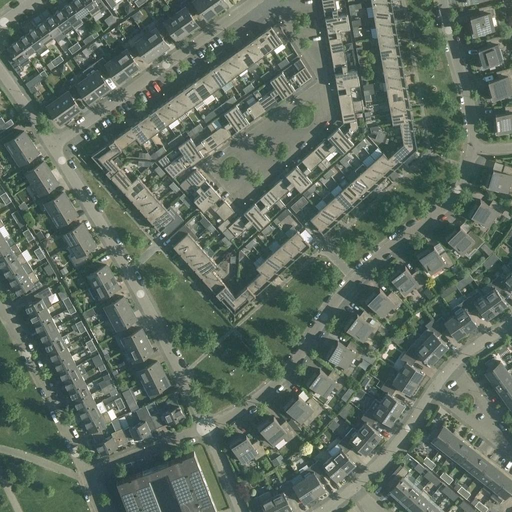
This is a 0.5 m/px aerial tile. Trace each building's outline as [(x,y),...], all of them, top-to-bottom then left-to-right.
[(80,0),(73,0),(69,3),(79,17),(88,11),(80,0)] [(80,0),(88,11),(92,16),(101,10),(102,11),(107,8),(101,0),(80,0)] [(184,8),(175,14),(187,32),(197,24),(191,16),(196,13),(188,2),(186,0),(184,0),(181,3),(184,8)] [(216,11),(208,0),(194,0),(191,0),(188,2),(196,13),(201,9),(206,18),(216,11)] [(208,0),(216,11),(226,3),(223,0),(208,0)] [(326,25),(348,21),(347,14),(338,15),(335,0),(321,0),(324,11),(332,10),(333,16),(325,18),(326,25)] [(69,3),(60,9),(74,28),(74,29),(83,23),(79,17),(69,3)] [(372,6),(366,7),(368,18),(374,17),(393,13),(391,3),(372,6)] [(496,16),(493,4),(478,7),(480,14),(470,17),(472,17),(473,21),(469,22),(472,36),(485,33),(485,30),(493,28),(493,29),(494,29),(491,17),(496,16)] [(52,16),(62,30),(65,34),(74,28),(60,9),(52,16)] [(374,17),(376,27),(395,24),(393,13),(374,17)] [(187,32),(175,14),(165,21),(162,16),(156,20),(159,23),(167,34),(171,31),(177,39),(187,32)] [(53,36),(62,30),(52,16),(43,22),(53,36)] [(331,53),(344,50),(340,30),(350,29),(348,21),(326,25),(327,33),(335,31),(336,37),(328,39),(331,53)] [(43,22),(34,28),(44,43),(53,36),(43,22)] [(155,29),(145,35),(158,53),(168,45),(162,37),(167,34),(159,23),(154,27),(155,29)] [(376,27),(378,38),(397,35),(395,24),(376,27)] [(271,26),(261,32),(273,48),(282,42),(284,44),(289,41),(282,30),(276,34),(271,26)] [(34,28),(25,35),(36,49),(39,54),(48,48),(44,43),(34,28)] [(95,29),(90,33),(94,38),(99,35),(95,29)] [(158,53),(145,35),(142,30),(127,41),(130,44),(137,55),(142,51),(148,60),(158,53)] [(253,39),(264,55),(273,48),(261,32),(253,39)] [(91,34),(83,40),(86,44),(90,41),(94,38),(91,34)] [(25,35),(16,41),(27,55),(36,49),(25,35)] [(378,38),(379,49),(399,45),(397,35),(378,38)] [(504,46),(500,35),(486,39),(488,46),(478,49),(480,49),(481,53),(478,55),(481,68),(494,64),(493,61),(502,59),(502,60),(503,60),(499,48),(504,46)] [(244,45),(255,61),(264,55),(253,39),(244,45)] [(30,60),(27,55),(16,41),(7,47),(12,54),(7,57),(18,73),(24,69),(22,67),(30,60)] [(77,42),(73,45),(77,51),(81,47),(77,42)] [(126,50),(116,56),(129,74),(138,66),(133,58),(137,55),(130,44),(125,48),(126,50)] [(77,51),(73,45),(68,48),(72,54),(77,51)] [(255,61),(244,45),(235,51),(246,67),(247,67),(250,72),(259,66),(255,61)] [(379,49),(381,59),(400,56),(399,45),(379,49)] [(344,50),(331,53),(333,67),(341,65),(342,72),(334,73),(336,81),(358,77),(357,69),(348,71),(344,50)] [(246,67),(235,51),(226,58),(238,73),(246,67)] [(60,55),(55,58),(59,63),(64,60),(60,55)] [(129,74),(116,56),(107,63),(102,57),(97,61),(108,76),(113,72),(119,81),(129,74)] [(381,59),(383,70),(402,67),(400,56),(381,59)] [(59,63),(55,58),(51,61),(55,66),(59,63)] [(238,73),(226,58),(218,64),(229,80),(238,73)] [(312,77),(300,58),(294,62),(299,70),(287,79),(282,71),(276,76),(289,94),(295,89),(290,83),(295,79),(300,86),(312,77)] [(82,71),(87,77),(99,95),(109,87),(103,79),(108,76),(97,61),(82,71)] [(229,80),(218,64),(209,70),(220,86),(224,91),(233,85),(229,80)] [(383,70),(385,81),(404,77),(402,67),(383,70)] [(511,72),(511,67),(496,71),(498,78),(488,81),(490,81),(491,85),(487,86),(491,100),(504,96),(503,93),(511,91),(511,92),(511,91),(511,72)] [(48,75),(44,70),(39,73),(43,78),(48,75)] [(220,86),(209,70),(200,77),(211,92),(220,86)] [(289,94),(276,76),(269,80),(275,87),(262,96),(257,89),(253,92),(258,100),(258,99),(266,110),(277,102),(273,95),(278,92),(283,98),(289,94)] [(89,102),(99,95),(87,77),(77,84),(76,83),(71,86),(79,97),(84,94),(89,102)] [(211,92),(200,77),(191,83),(203,99),(211,92)] [(358,77),(336,81),(337,88),(345,87),(346,93),(338,94),(340,108),(363,105),(362,99),(353,101),(350,86),(359,84),(358,77)] [(385,81),(387,91),(406,88),(404,77),(385,81)] [(206,103),(203,99),(191,83),(182,89),(194,105),(197,109),(206,103)] [(67,92),(58,98),(70,116),(80,108),(74,100),(79,97),(71,86),(66,90),(67,92)] [(387,91),(389,102),(408,99),(406,88),(387,91)] [(194,105),(182,89),(174,95),(185,111),(194,105)] [(60,123),(70,116),(58,98),(55,95),(47,102),(45,101),(40,105),(49,118),(54,115),(60,123)] [(185,111),(174,95),(165,102),(176,118),(185,111)] [(236,104),(230,108),(243,127),(249,122),(244,116),(249,112),(254,119),(266,110),(258,99),(258,100),(241,111),(236,104)] [(389,102),(391,113),(410,109),(408,99),(389,102)] [(176,118),(165,102),(156,108),(167,124),(176,118)] [(511,104),(505,106),(505,113),(495,114),(497,114),(497,119),(494,119),(495,133),(508,131),(508,129),(511,128),(511,104)] [(363,105),(340,108),(343,122),(349,121),(350,127),(344,133),(338,127),(333,132),(348,149),(353,144),(347,137),(357,127),(355,111),(364,110),(363,105)] [(167,124),(156,108),(147,114),(159,130),(167,124)] [(237,131),(243,127),(230,108),(224,113),(229,120),(216,129),(211,122),(207,125),(212,132),(220,143),(232,135),(227,128),(232,125),(237,131)] [(412,120),(410,109),(391,113),(392,124),(400,122),(399,122),(412,120)] [(215,116),(211,111),(207,114),(203,117),(206,122),(215,116)] [(159,130),(147,114),(139,121),(150,136),(159,130)] [(14,123),(10,119),(5,122),(8,127),(14,123)] [(400,122),(403,143),(416,148),(412,120),(399,122),(400,122)] [(150,136),(139,121),(130,127),(137,137),(136,137),(141,143),(150,136)] [(130,127),(113,139),(121,149),(136,137),(137,137),(130,127)] [(13,152),(31,141),(24,131),(16,136),(12,131),(0,139),(0,143),(1,146),(7,143),(13,152)] [(190,137),(185,140),(184,141),(197,160),(203,155),(199,149),(204,145),(208,152),(220,143),(212,132),(196,144),(190,137)] [(348,149),(333,132),(327,137),(332,143),(328,147),(322,141),(312,151),(321,161),(336,147),(342,154),(348,149)] [(179,141),(181,143),(184,141),(185,140),(180,133),(176,136),(180,141),(179,141)] [(172,139),(168,143),(171,147),(175,144),(179,141),(180,141),(176,136),(172,139)] [(121,149),(113,139),(91,155),(110,156),(121,149)] [(359,142),(363,147),(369,153),(373,150),(363,139),(359,142)] [(31,141),(13,152),(19,162),(14,166),(18,171),(21,169),(32,162),(29,157),(37,151),(31,141)] [(191,164),(197,160),(184,141),(181,143),(178,146),(183,153),(171,162),(165,155),(158,160),(173,177),(186,168),(181,161),(186,157),(191,164)] [(416,148),(403,143),(388,157),(387,158),(395,167),(416,148)] [(155,152),(150,155),(152,158),(155,158),(158,156),(162,153),(159,149),(155,152)] [(296,165),(291,170),(306,186),(312,181),(305,175),(317,164),(323,171),(327,167),(321,161),(312,151),(301,160),(307,166),(302,171),(296,165)] [(374,160),(387,174),(395,167),(387,158),(388,157),(383,152),(374,160)] [(110,156),(91,155),(110,175),(119,166),(123,163),(117,156),(113,160),(110,156)] [(349,164),(347,161),(343,157),(339,160),(343,164),(346,167),(349,164)] [(374,160),(366,167),(379,181),(387,174),(374,160)] [(26,173),(33,183),(50,171),(44,161),(35,166),(32,162),(21,169),(25,174),(26,173)] [(371,188),(379,181),(366,167),(362,163),(355,170),(358,174),(371,188)] [(511,166),(504,164),(502,171),(493,168),(492,169),(494,169),(493,174),(489,173),(485,186),(498,189),(499,187),(507,189),(506,190),(507,191),(508,190),(511,191),(511,166)] [(119,166),(110,175),(123,190),(132,181),(119,166)] [(186,178),(179,184),(184,190),(191,183),(196,189),(200,193),(193,200),(198,205),(215,190),(210,185),(204,190),(200,185),(206,180),(196,169),(186,178)] [(306,186),(291,170),(285,175),(291,181),(286,185),(280,179),(270,189),(279,199),(279,198),(294,185),(300,192),(306,186)] [(50,171),(33,183),(39,193),(34,196),(37,201),(41,199),(52,192),(48,187),(57,181),(50,171)] [(358,174),(350,181),(363,196),(371,188),(358,174)] [(123,190),(130,198),(145,184),(137,176),(132,181),(123,190)] [(363,196),(350,181),(342,189),(355,203),(363,196)] [(145,184),(130,198),(137,206),(152,193),(145,184)] [(255,202),(249,208),(264,224),(270,219),(264,212),(275,202),(281,209),(285,205),(279,198),(279,199),(270,189),(259,198),(265,204),(260,209),(255,202)] [(355,203),(342,189),(334,196),(347,210),(355,203)] [(220,196),(215,190),(198,205),(203,211),(210,205),(224,220),(226,218),(234,211),(225,201),(218,206),(214,201),(220,196)] [(0,195),(3,200),(8,196),(5,192),(0,195)] [(46,203),(52,213),(70,202),(64,192),(55,197),(52,192),(41,199),(44,204),(46,203)] [(339,217),(347,210),(334,196),(330,192),(322,199),(326,203),(339,217)] [(152,193),(137,206),(145,214),(159,200),(152,193)] [(8,196),(3,200),(6,205),(11,201),(8,196)] [(505,207),(492,199),(489,205),(480,199),(480,200),(481,201),(479,205),(476,203),(468,215),(480,221),(481,219),(488,224),(488,225),(495,215),(499,217),(505,207)] [(159,200),(145,214),(152,222),(166,209),(159,200)] [(70,202),(52,213),(58,223),(56,224),(59,230),(70,223),(67,218),(76,213),(70,202)] [(331,225),(339,217),(326,203),(318,210),(331,225)] [(166,209),(152,222),(160,230),(163,227),(169,233),(184,220),(170,205),(166,209)] [(264,224),(249,208),(243,213),(249,219),(244,223),(239,217),(231,224),(226,218),(224,220),(217,226),(226,235),(229,239),(230,240),(235,235),(237,237),(252,223),(258,229),(264,224)] [(14,218),(20,215),(17,210),(11,213),(14,218)] [(310,218),(305,223),(311,230),(316,225),(323,232),(331,225),(318,210),(310,218)] [(23,219),(20,215),(14,218),(17,223),(23,219)] [(70,223),(59,230),(63,235),(64,234),(70,244),(88,233),(82,223),(73,228),(70,223)] [(181,253),(195,240),(198,238),(185,223),(171,235),(177,242),(173,245),(181,253)] [(284,233),(288,237),(301,252),(310,244),(297,230),(296,230),(292,226),(284,233)] [(455,228),(445,238),(454,247),(456,245),(462,251),(461,252),(462,253),(465,250),(468,254),(474,247),(476,249),(484,241),(472,228),(467,233),(460,226),(459,226),(461,227),(457,231),(455,228)] [(22,232),(25,237),(31,233),(28,228),(22,232)] [(45,237),(41,230),(36,233),(40,240),(45,237)] [(34,238),(31,233),(25,237),(28,241),(34,238)] [(95,244),(88,233),(70,244),(76,254),(71,257),(76,264),(90,256),(86,249),(95,244)] [(0,239),(0,252),(10,246),(4,237),(0,239)] [(301,252),(288,237),(280,245),(293,259),(301,252)] [(188,261),(202,248),(195,240),(181,253),(188,261)] [(0,252),(0,263),(1,265),(21,252),(15,243),(10,246),(0,252)] [(280,245),(272,252),(285,266),(293,259),(280,245)] [(439,254),(434,246),(433,246),(434,248),(430,250),(428,247),(417,255),(424,266),(426,264),(431,272),(430,272),(431,273),(441,266),(444,270),(454,263),(445,250),(439,254)] [(37,255),(42,252),(39,247),(34,250),(37,255)] [(195,269),(210,256),(202,248),(188,261),(195,269)] [(1,265),(7,274),(27,261),(21,252),(1,265)] [(45,256),(42,252),(37,255),(39,260),(45,256)] [(272,252),(264,259),(277,274),(285,266),(272,252)] [(210,256),(195,269),(202,278),(212,269),(212,270),(217,265),(210,256)] [(269,281),(277,274),(264,259),(256,267),(261,272),(269,281)] [(33,270),(27,261),(7,274),(12,283),(33,270)] [(80,272),(88,288),(112,275),(106,264),(98,269),(95,264),(80,272)] [(411,274),(405,266),(404,266),(405,268),(402,271),(399,268),(389,276),(397,287),(399,285),(404,292),(404,293),(414,285),(417,289),(426,281),(417,269),(411,274)] [(216,292),(225,284),(212,270),(212,269),(202,278),(216,292)] [(42,286),(39,280),(33,270),(12,283),(19,293),(19,292),(28,286),(32,292),(42,286)] [(499,275),(494,278),(503,288),(508,284),(511,287),(511,270),(503,279),(499,275)] [(261,272),(246,285),(254,294),(269,281),(261,272)] [(118,286),(112,275),(88,288),(94,299),(98,297),(101,302),(112,296),(109,291),(118,286)] [(503,288),(494,278),(490,282),(494,288),(484,294),(496,311),(499,309),(500,311),(507,306),(498,293),(503,288)] [(234,313),(235,295),(225,284),(216,292),(234,313)] [(254,294),(246,285),(235,295),(234,313),(254,294)] [(26,305),(31,316),(47,307),(52,305),(47,295),(51,293),(48,287),(34,295),(37,300),(26,305)] [(387,295),(379,288),(379,289),(380,290),(377,293),(374,291),(365,300),(374,310),(376,308),(382,314),(381,315),(382,315),(391,306),(394,310),(403,301),(392,290),(387,295)] [(496,311),(484,294),(475,301),(470,295),(465,299),(473,309),(478,306),(488,320),(495,315),(494,313),(496,311)] [(62,299),(67,309),(73,306),(68,296),(62,299)] [(115,301),(112,296),(101,302),(102,304),(100,305),(107,319),(111,317),(129,307),(124,296),(115,301)] [(460,303),(451,309),(454,314),(466,331),(469,329),(470,331),(477,326),(468,313),(473,309),(465,299),(460,303)] [(73,306),(67,309),(70,314),(76,311),(73,306)] [(36,325),(52,317),(47,307),(31,316),(36,325)] [(118,333),(129,328),(127,322),(135,317),(129,307),(111,317),(117,327),(115,328),(118,333)] [(381,323),(364,310),(359,315),(357,313),(357,314),(358,315),(355,319),(352,316),(344,327),(354,335),(356,333),(363,338),(362,339),(363,340),(370,330),(374,333),(381,323)] [(466,331),(454,314),(445,321),(441,316),(434,322),(443,331),(448,326),(458,340),(465,335),(463,333),(466,331)] [(41,335),(57,327),(52,317),(36,325),(41,335)] [(443,331),(434,322),(432,319),(425,324),(428,327),(420,336),(439,355),(441,352),(443,354),(449,348),(437,336),(443,331)] [(83,325),(78,328),(80,333),(86,330),(83,325)] [(46,344),(61,336),(57,327),(41,335),(46,344)] [(132,333),(129,328),(118,333),(121,339),(122,338),(128,349),(147,339),(141,329),(132,333)] [(66,334),(61,336),(46,344),(51,354),(66,346),(71,344),(66,334)] [(411,345),(406,351),(416,359),(420,353),(432,365),(438,359),(436,357),(439,355),(420,336),(411,345)] [(152,350),(147,339),(128,349),(133,359),(127,362),(130,368),(134,366),(146,360),(143,355),(152,350)] [(333,344),(326,356),(337,363),(338,361),(346,365),(345,366),(346,367),(352,356),(359,360),(361,356),(373,364),(377,357),(365,349),(350,340),(346,346),(337,341),(339,342),(336,346),(333,344)] [(370,345),(367,349),(373,353),(376,349),(370,345)] [(71,355),(66,346),(51,354),(56,364),(71,355)] [(416,359),(406,351),(400,358),(406,362),(399,371),(416,383),(418,380),(420,381),(425,374),(411,365),(416,359)] [(76,365),(71,355),(56,364),(61,373),(76,365)] [(492,382),(507,371),(500,361),(497,363),(493,358),(494,357),(494,356),(485,363),(489,369),(486,372),(485,371),(484,371),(492,382)] [(148,365),(146,360),(134,366),(137,371),(139,371),(144,381),(163,372),(157,361),(148,365)] [(76,365),(61,373),(66,383),(81,375),(86,372),(81,363),(76,365)] [(328,375),(320,369),(319,369),(321,371),(318,374),(315,372),(307,383),(317,391),(319,389),(325,394),(325,395),(333,386),(339,390),(346,380),(332,370),(328,375)] [(416,383),(399,371),(393,381),(387,378),(384,383),(394,390),(398,385),(412,394),(416,387),(414,386),(416,383)] [(497,392),(511,381),(511,377),(507,371),(492,382),(494,384),(492,386),(497,392)] [(168,382),(163,372),(144,381),(149,391),(147,392),(150,398),(162,392),(159,387),(168,382)] [(81,375),(66,383),(70,392),(86,384),(81,375)] [(511,395),(511,381),(497,392),(501,399),(503,397),(505,400),(511,395)] [(391,395),(394,390),(384,383),(381,388),(387,392),(380,402),(397,414),(399,411),(401,412),(406,405),(391,395)] [(86,384),(70,392),(75,402),(91,394),(86,384)] [(91,394),(75,402),(80,412),(96,403),(91,394)] [(305,401),(298,394),(298,395),(299,396),(296,400),(293,397),(284,407),(293,416),(295,414),(301,420),(300,421),(301,421),(302,421),(307,426),(323,409),(310,396),(305,401)] [(157,412),(163,425),(183,415),(175,397),(167,401),(170,409),(163,412),(161,410),(157,412)] [(395,417),(397,414),(380,402),(375,399),(368,408),(365,413),(374,421),(379,416),(392,425),(397,418),(395,417)] [(102,400),(96,403),(80,412),(85,421),(101,413),(107,410),(102,400)] [(153,402),(146,405),(150,415),(156,428),(163,425),(157,412),(153,402)] [(136,403),(129,406),(132,412),(136,410),(139,408),(136,403)] [(124,416),(118,419),(122,428),(123,429),(128,440),(134,438),(150,431),(156,428),(150,415),(146,405),(139,408),(136,410),(141,422),(129,427),(129,426),(124,416)] [(85,421),(90,431),(112,420),(107,410),(101,413),(85,421)] [(358,431),(373,444),(375,442),(377,443),(383,437),(370,426),(374,421),(365,413),(361,418),(365,422),(358,431)] [(280,424),(273,417),(274,418),(271,421),(268,418),(258,427),(266,437),(268,436),(273,442),(273,443),(273,444),(283,436),(287,441),(297,434),(285,420),(280,424)] [(429,443),(439,450),(453,433),(452,432),(442,425),(443,426),(440,429),(434,425),(427,433),(428,434),(429,433),(434,437),(429,443)] [(358,431),(353,427),(345,435),(341,439),(350,448),(354,444),(367,455),(372,448),(371,447),(373,444),(358,431)] [(116,431),(117,433),(105,438),(102,432),(93,436),(101,453),(128,440),(123,429),(122,428),(116,431)] [(439,450),(448,457),(462,440),(459,437),(460,436),(454,430),(452,432),(453,433),(439,450)] [(251,443),(246,435),(245,435),(246,437),(242,439),(240,436),(229,444),(236,455),(238,453),(243,460),(242,461),(243,462),(253,455),(255,459),(266,453),(257,440),(251,443)] [(345,453),(350,448),(341,439),(337,444),(341,448),(332,456),(345,472),(348,469),(349,471),(356,465),(345,453)] [(462,440),(448,457),(457,465),(459,462),(459,461),(472,445),(466,440),(464,442),(462,440)] [(459,461),(459,462),(468,468),(479,454),(477,452),(478,450),(472,445),(459,461)] [(217,511),(194,451),(167,461),(187,511),(217,511)] [(479,454),(468,468),(477,475),(490,459),(484,454),(482,456),(479,454)] [(343,474),(345,472),(332,456),(323,464),(319,459),(314,463),(322,473),(327,469),(338,481),(344,476),(343,474)] [(427,465),(431,460),(426,456),(422,461),(427,465)] [(490,459),(477,475),(486,482),(497,468),(495,466),(496,464),(490,459)] [(436,464),(431,460),(427,465),(431,469),(436,464)] [(322,473),(314,463),(309,466),(300,473),(303,478),(314,495),(317,493),(318,495),(326,490),(317,477),(322,473)] [(404,464),(402,466),(400,464),(388,477),(390,479),(386,484),(391,488),(390,490),(399,498),(411,484),(403,476),(407,471),(402,467),(405,464),(404,464)] [(497,468),(486,482),(495,489),(508,473),(502,468),(500,470),(497,468)] [(128,511),(158,511),(143,470),(116,480),(128,511)] [(425,474),(431,479),(434,476),(428,471),(425,474)] [(439,476),(444,480),(448,475),(444,471),(439,476)] [(511,476),(508,473),(495,489),(495,490),(490,496),(500,503),(511,487),(511,476)] [(249,481),(246,475),(238,479),(241,485),(249,481)] [(448,475),(444,480),(449,484),(453,479),(448,475)] [(434,476),(431,479),(436,484),(440,480),(434,476)] [(285,482),(291,493),(297,490),(306,504),(313,499),(312,497),(314,495),(303,478),(293,485),(290,479),(285,482)] [(285,497),(291,493),(285,482),(279,485),(282,491),(272,496),(279,511),(291,511),(292,511),(285,497)] [(399,498),(407,505),(408,505),(420,491),(411,484),(399,498)] [(448,494),(451,490),(446,485),(442,489),(448,494)] [(457,491),(462,495),(466,490),(461,486),(457,491)] [(414,511),(415,511),(416,511),(428,499),(429,499),(431,496),(422,488),(420,491),(408,505),(407,505),(406,506),(413,511),(414,511)] [(279,511),(272,496),(269,490),(253,499),(258,510),(264,507),(266,511),(279,511)] [(457,495),(451,490),(448,494),(454,499),(457,495)] [(466,490),(462,495),(466,499),(470,494),(466,490)] [(416,511),(432,511),(437,507),(429,499),(428,499),(416,511)] [(460,504),(466,509),(469,505),(463,500),(460,504)] [(479,509),(483,504),(479,500),(474,505),(479,509)]
